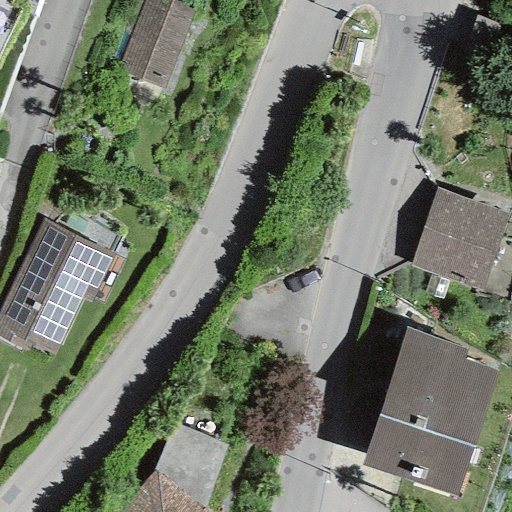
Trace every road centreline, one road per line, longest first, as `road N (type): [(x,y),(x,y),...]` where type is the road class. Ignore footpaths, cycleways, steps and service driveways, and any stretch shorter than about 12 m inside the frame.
road 1 (tertiary): [(311,0),(238,189),(149,347),(2,511)]
road 2 (tertiary): [(291,511),(409,0)]
